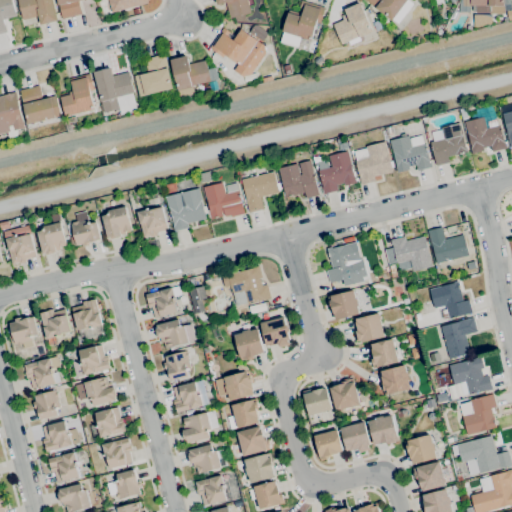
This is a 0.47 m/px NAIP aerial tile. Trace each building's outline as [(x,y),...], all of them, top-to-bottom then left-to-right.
[(0,33),(0,0),(13,0),(16,14),(4,17),(7,29),(6,29),(7,32),(0,33)] [(42,25),(39,16),(23,20),(18,0),(53,0),(58,21),(42,25)] [(62,19),(59,5),(57,0),(78,0),(81,14),(62,19)] [(112,13),(108,0),(147,0),(148,3),(112,13)] [(230,19),(226,3),(217,5),(215,0),(248,0),(252,13),(230,19)] [(398,24),(393,19),(392,20),(378,9),(378,10),(365,0),(408,0),(413,4),(398,24)] [(490,13),(490,5),(470,5),(470,0),(504,0),(505,13),(490,13)] [(311,41),(282,32),(289,12),(302,16),(304,10),(299,8),(301,1),(325,8),(320,24),(317,23),(311,41)] [(342,44),(333,25),(343,20),(341,17),(347,14),(345,10),(360,3),(373,32),(360,38),(359,36),(342,44)] [(255,39),(264,45),(266,53),(251,75),(243,77),(234,70),(239,64),(224,54),(222,57),(209,48),(223,28),(234,35),(239,28),(241,30),(242,30),(255,39)] [(139,98),(134,76),(140,74),(140,75),(148,73),(144,60),(165,55),(168,69),(169,69),(173,88),(148,94),(148,96),(139,98)] [(180,97),(178,91),(170,60),(188,56),(190,65),(206,61),(208,69),(215,68),(218,79),(210,80),(211,81),(192,86),(194,93),(180,97)] [(285,74),(283,67),(289,65),(291,73),(285,74)] [(104,113),(101,102),(94,72),(112,68),(114,76),(129,72),(135,93),(132,94),(135,102),(120,106),(117,98),(116,98),(118,109),(104,113)] [(90,91),(95,109),(65,116),(61,99),(61,98),(60,94),(74,91),(73,86),(71,86),(70,79),(90,74),(94,90),(90,91)] [(28,124),(24,105),(23,106),(19,90),(39,86),(43,100),(56,96),(60,116),(28,124)] [(8,137),(7,133),(0,134),(0,96),(15,93),(24,129),(17,131),(18,135),(16,137),(10,138),(8,137)] [(463,120),(460,109),(465,108),(468,118),(463,120)] [(511,146),(510,147),(506,131),(507,131),(503,114),(511,111),(511,146)] [(82,124),(80,118),(92,114),(95,120),(82,124)] [(473,154),(465,122),(483,117),(486,128),(489,128),(487,121),(497,118),(499,125),(500,125),(506,148),(492,152),(491,146),(483,148),(484,151),(473,154)] [(437,166),(431,143),(444,139),(441,128),(460,123),(467,152),(447,157),(449,162),(437,166)] [(387,136),(385,128),(392,126),(394,134),(387,136)] [(398,173),(390,140),(409,136),(410,139),(421,136),(424,145),(425,144),(429,161),(430,161),(431,167),(417,171),(416,165),(409,167),(409,170),(398,173)] [(361,185),(359,179),(361,179),(356,161),(370,157),(367,146),(385,142),(393,172),(374,177),(375,181),(361,185)] [(324,194),(322,188),(324,187),(319,170),(332,167),(329,156),(348,151),(356,183),(345,186),(344,183),(336,185),(338,190),(324,194)] [(307,198),(305,192),(285,197),(285,196),(283,196),(282,192),(284,191),(278,169),(297,164),(299,175),(302,174),(299,163),(310,160),(319,195),(307,198)] [(200,183),(198,174),(209,171),(211,180),(200,183)] [(249,213),(245,197),(246,197),(241,179),(273,171),(276,183),(279,183),(281,190),(278,191),(279,192),(260,197),(263,209),(249,213)] [(211,219),(211,217),(208,218),(206,210),(209,210),(203,187),(223,183),(225,193),(227,193),(225,185),(237,183),(245,214),(232,217),(231,212),(222,214),(223,216),(211,219)] [(174,231),(166,197),(199,189),(206,219),(188,223),(189,227),(174,231)] [(113,239),(113,238),(111,239),(110,237),(108,238),(102,217),(110,215),(109,212),(126,207),(132,230),(125,232),(125,234),(121,235),(122,236),(120,236),(120,237),(113,239)] [(144,238),(137,211),(150,208),(151,210),(162,207),(167,224),(166,224),(167,230),(156,233),(157,236),(151,237),(151,236),(144,238)] [(83,247),(83,245),(77,246),(76,243),(72,244),(71,237),(74,236),(72,224),(73,224),(72,222),(78,221),(87,219),(88,222),(91,221),(92,224),(98,222),(102,240),(89,242),(90,245),(83,247)] [(49,255),(48,254),(46,254),(45,253),(43,254),(37,232),(45,230),(44,226),(61,222),(67,245),(60,246),(61,249),(57,250),(57,251),(55,252),(55,253),(49,255)] [(448,233),(446,227),(454,225),(455,231),(448,233)] [(437,263),(433,246),(431,247),(427,230),(442,227),(445,239),(463,235),(469,255),(437,263)] [(16,236),(16,237),(30,234),(35,251),(36,256),(25,259),(25,262),(20,263),(20,262),(13,264),(6,238),(16,236)] [(413,271),(410,260),(397,263),(396,261),(389,263),(385,250),(393,248),(391,241),(405,237),(406,241),(424,236),(432,266),(413,271)] [(329,283),(326,270),(332,269),(327,249),(330,248),(328,242),(338,240),(340,246),(356,242),(360,259),(362,259),(366,276),(361,277),(362,281),(345,286),(343,280),(329,283)] [(468,270),(467,263),(474,261),(476,268),(468,270)] [(236,306),(231,286),(225,288),(222,276),(249,269),(247,263),(252,262),(254,267),(259,266),(262,277),(259,278),(262,286),(267,285),(271,298),(248,304),(247,303),(236,306)] [(391,279),(390,272),(391,272),(389,266),(394,264),(397,277),(391,279)] [(449,319),(448,318),(444,319),(442,314),(447,313),(446,306),(434,309),(429,289),(458,282),(463,301),(469,300),(472,313),(449,319)] [(154,318),(152,307),(149,308),(146,294),(150,293),(149,290),(154,288),(155,291),(179,286),(181,295),(175,296),(177,302),(175,303),(177,312),(154,318)] [(195,314),(189,290),(203,286),(206,298),(201,299),(205,311),(195,314)] [(336,320),(335,314),(334,314),(333,309),(331,309),(328,296),(354,290),(356,299),(357,298),(359,306),(358,306),(360,314),(336,320)] [(78,330),(72,308),(82,305),(82,302),(86,300),(87,302),(96,300),(103,325),(94,328),(94,326),(78,330)] [(249,313),(248,307),(265,303),(267,309),(249,313)] [(46,339),(39,313),(53,309),(53,313),(65,310),(66,316),(71,333),(46,339)] [(362,343),(361,340),(356,341),(354,332),(357,331),(355,322),(356,322),(356,319),(379,313),(385,337),(362,343)] [(23,348),(22,343),(16,345),(16,344),(15,344),(9,323),(15,321),(14,319),(22,317),(22,319),(33,317),(38,334),(31,336),(33,346),(23,348)] [(280,348),(278,344),(270,346),(269,345),(266,346),(260,323),(284,317),(290,340),(288,341),(289,345),(280,348)] [(449,359),(441,326),(473,318),(477,331),(465,335),(470,353),(449,359)] [(165,349),(164,342),(161,343),(160,338),(159,339),(158,337),(157,337),(155,330),(156,330),(155,328),(158,327),(157,325),(178,320),(179,326),(184,325),(184,326),(191,324),(195,340),(188,342),(189,343),(165,349)] [(245,361),(245,360),(241,360),(240,357),(241,356),(235,335),(243,333),(243,331),(251,329),(251,331),(258,329),(264,352),(259,354),(253,356),(253,358),(245,361)] [(373,368),(372,364),(373,363),(371,357),(373,357),(371,349),(372,349),(371,344),(392,339),(398,362),(373,368)] [(76,377),(72,362),(81,360),(79,350),(101,345),(104,356),(107,355),(109,361),(108,361),(110,368),(76,377)] [(171,381),(168,369),(165,370),(163,363),(166,362),(164,356),(186,351),(186,352),(187,352),(189,358),(188,359),(190,369),(187,370),(188,376),(171,381)] [(463,395),(459,383),(454,384),(449,366),(481,356),(484,368),(480,369),(483,378),(489,376),(492,389),(486,391),(486,390),(469,395),(469,394),(463,395)] [(32,388),(29,377),(26,378),(24,372),(26,372),(24,365),(50,358),(52,365),(51,365),(55,382),(32,388)] [(385,395),(384,391),(382,391),(380,383),(382,383),(381,377),(382,377),(381,371),(405,365),(406,373),(408,372),(410,380),(408,381),(410,389),(385,395)] [(230,401),(228,393),(227,394),(225,386),(226,386),(224,378),(247,371),(248,375),(250,374),(252,383),(253,389),(252,390),(254,394),(230,401)] [(93,406),(92,399),(88,400),(87,397),(79,400),(75,385),(84,383),(84,382),(106,376),(108,383),(111,383),(112,387),(113,387),(114,388),(115,388),(117,395),(116,395),(116,397),(115,398),(115,400),(93,406)] [(336,411),(330,388),(334,387),(333,386),(341,384),(340,382),(343,381),(343,380),(349,378),(349,379),(353,378),(354,381),(360,405),(336,411)] [(177,413),(175,406),(174,406),(173,400),(176,399),(173,388),(202,380),(208,404),(177,413)] [(309,416),(307,407),(306,407),(303,397),(304,397),(303,391),(314,388),(314,390),(323,388),(324,389),(326,388),(332,410),(309,416)] [(40,420),(37,408),(34,409),(32,402),(35,401),(34,396),(55,390),(56,392),(57,392),(58,397),(57,398),(60,407),(55,408),(58,416),(40,420)] [(467,435),(459,405),(470,402),(470,400),(493,394),(496,407),(490,408),(492,416),(493,415),(497,428),(491,430),(491,429),(467,435)] [(428,408),(426,401),(433,399),(435,406),(428,408)] [(238,428),(232,405),(253,400),(253,402),(257,401),(259,408),(256,409),(259,418),(258,419),(259,423),(238,428)] [(100,438),(97,428),(99,427),(95,413),(117,407),(120,418),(123,418),(126,431),(100,438)] [(188,443),(187,440),(184,441),(182,431),(184,430),(182,425),(184,425),(183,419),(187,418),(186,414),(191,413),(192,416),(214,410),(218,427),(207,429),(209,438),(188,443)] [(375,445),(368,421),(377,419),(376,417),(383,416),(384,417),(392,415),(399,441),(386,444),(386,443),(380,444),(380,443),(375,445)] [(50,453),(49,451),(46,452),(45,445),(43,445),(42,439),(45,438),(42,427),(65,421),(67,431),(76,429),(79,443),(72,445),(53,450),(54,452),(50,453)] [(359,453),(359,449),(350,451),(349,450),(347,451),(341,428),(365,422),(371,445),(368,446),(369,450),(359,453)] [(243,456),(237,431),(260,426),(261,430),(262,429),(264,438),(266,437),(267,440),(269,440),(270,446),(268,446),(269,450),(243,456)] [(416,437),(415,432),(423,429),(425,435),(416,437)] [(321,460),(320,454),(318,454),(315,445),(317,444),(314,436),(337,430),(343,451),(338,452),(338,453),(331,455),(331,458),(321,460)] [(413,464),(412,459),(411,460),(409,453),(406,454),(404,446),(406,446),(405,441),(430,434),(432,443),(434,443),(436,450),(434,451),(436,458),(413,464)] [(469,475),(466,461),(462,462),(460,454),(453,456),(451,446),(491,436),(496,454),(508,451),(511,465),(479,473),(469,475)] [(110,469),(105,452),(104,452),(102,445),(128,438),(132,451),(129,452),(132,463),(110,469)] [(203,476),(202,473),(198,474),(197,467),(194,468),(193,463),(191,464),(191,461),(190,461),(188,455),(190,455),(189,450),(211,445),(212,451),(216,450),(217,451),(223,449),(227,466),(221,467),(221,468),(207,471),(208,475),(203,476)] [(57,482),(54,471),(50,472),(49,466),(50,466),(48,459),(82,450),(84,459),(79,460),(79,462),(78,462),(79,468),(77,468),(79,477),(57,482)] [(251,484),(249,475),(247,476),(245,468),(246,468),(244,460),(267,454),(269,458),(271,457),(274,468),(273,469),(274,472),(273,472),(274,477),(251,484)] [(422,492),(422,489),(421,489),(419,480),(417,481),(416,478),(415,479),(413,472),(414,472),(413,469),(438,462),(441,470),(446,468),(448,475),(443,477),(445,485),(422,492)] [(119,499),(119,498),(117,498),(116,494),(110,496),(106,483),(118,480),(116,474),(134,469),(137,481),(140,481),(141,488),(139,488),(140,494),(119,499)] [(511,504),(485,511),(475,511),(470,496),(482,493),(478,479),(511,470),(511,484),(511,485),(511,488),(511,504)] [(457,481),(455,475),(461,473),(463,480),(457,481)] [(203,505),(200,495),(197,496),(196,490),(197,489),(195,481),(221,475),(225,493),(224,493),(226,500),(203,505)] [(260,510),(257,499),(251,501),(248,490),(254,488),(254,487),(275,481),(276,486),(278,485),(280,495),(282,494),(285,503),(260,510)] [(71,511),(67,511),(66,506),(63,507),(62,502),(60,503),(58,494),(59,494),(58,492),(59,492),(58,489),(81,483),(83,491),(86,490),(90,507),(71,511)] [(423,511),(422,507),(424,507),(423,501),(424,501),(422,495),(446,489),(448,497),(449,496),(451,504),(450,504),(451,511),(423,511)] [(117,511),(116,507),(139,501),(141,508),(143,507),(145,511),(117,511)] [(354,511),(359,510),(359,509),(365,507),(365,506),(377,503),(379,511),(354,511)]
